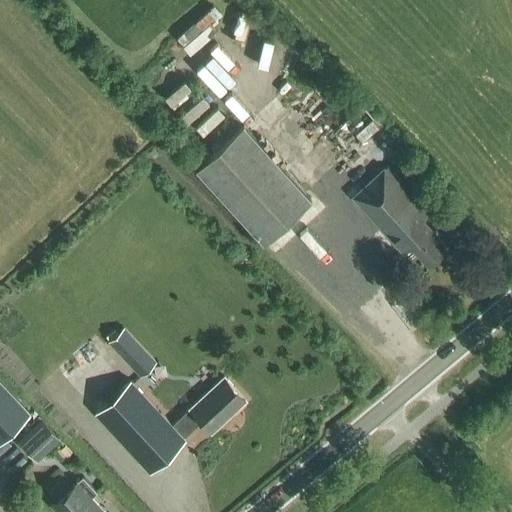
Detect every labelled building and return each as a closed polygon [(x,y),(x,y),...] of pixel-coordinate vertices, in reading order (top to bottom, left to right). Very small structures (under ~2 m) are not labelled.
[(219,33),(209,19),(217,13),(212,5),(174,33),(190,54),(219,33)] [(252,29),(244,51),(258,55),(256,63),(272,68),(284,35),(245,21),(244,26),(252,29)] [(292,88),(312,65),(302,55),(281,79),(292,88)] [(222,94),(230,86),(205,64),(198,72),(222,94)] [(187,121),(207,99),(181,75),(161,96),(187,121)] [(298,119),(320,101),(314,93),(292,111),(298,119)] [(195,168),(263,243),(311,199),(243,125),(195,168)] [(431,213),(387,164),(351,197),(402,253),(410,247),(427,265),(448,246),(424,219),(431,213)] [(141,378),(157,363),(124,327),(108,342),(141,378)] [(172,425),(183,437),(201,421),(211,432),(246,400),(224,376),(189,408),(190,409),(172,425)] [(150,472),(185,439),(183,437),(172,425),(130,381),(95,414),(150,472)] [(0,382),(0,437),(28,412),(0,382)] [(38,461),(61,440),(41,420),(19,440),(38,461)] [(95,493),(84,480),(53,508),(56,511),(104,511),(91,497),(95,493)]
